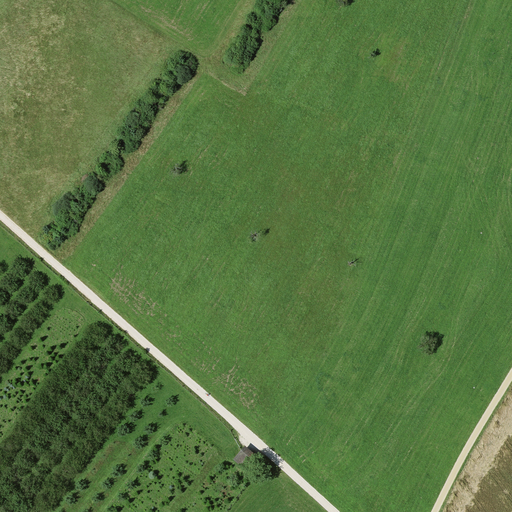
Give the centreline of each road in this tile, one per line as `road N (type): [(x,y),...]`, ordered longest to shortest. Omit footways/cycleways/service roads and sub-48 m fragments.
road 1 (track): [(0,215),(333,511)]
road 2 (track): [(435,511),(511,375)]
